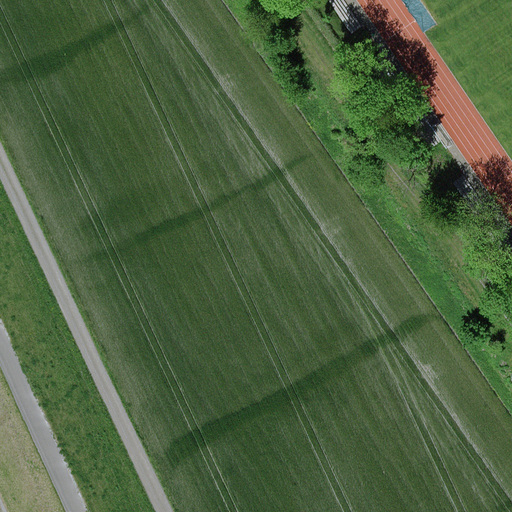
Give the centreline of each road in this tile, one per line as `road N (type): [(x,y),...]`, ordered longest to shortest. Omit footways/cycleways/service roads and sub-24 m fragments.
road 1 (track): [(172,511),(0,148)]
road 2 (track): [(511,327),(281,0)]
